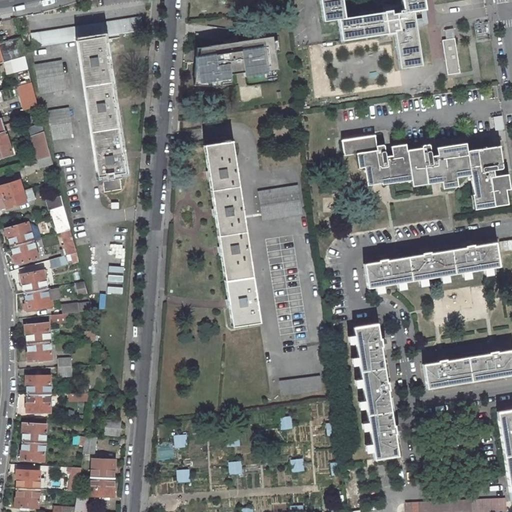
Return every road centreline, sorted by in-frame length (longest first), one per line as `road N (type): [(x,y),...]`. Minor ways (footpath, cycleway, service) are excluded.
road 1 (residential): [(131,511),(172,0)]
road 2 (residential): [(0,272),(10,392),(0,465)]
